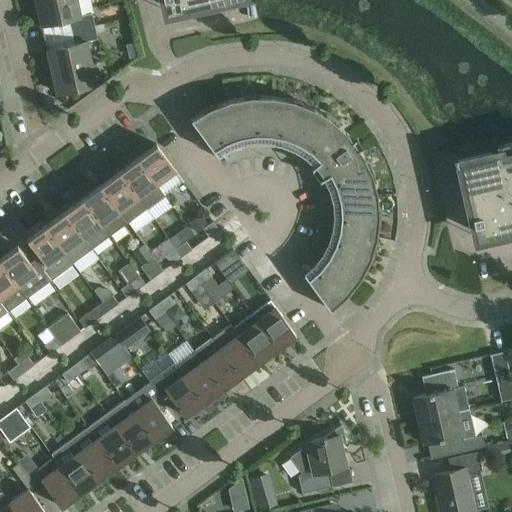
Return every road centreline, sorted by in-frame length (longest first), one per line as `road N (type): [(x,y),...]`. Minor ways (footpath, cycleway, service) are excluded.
road 1 (residential): [(178,74),(252,55),(292,57),(334,69),(364,91),(393,124),(412,170),(415,238),(403,288)]
road 2 (residential): [(345,349),(157,91)]
road 3 (residential): [(345,349),(329,384),(151,511)]
road 4 (residential): [(400,511),(367,380),(345,349)]
road 5 (residential): [(43,155),(6,0)]
road 6 (residential): [(43,155),(132,89),(157,91)]
